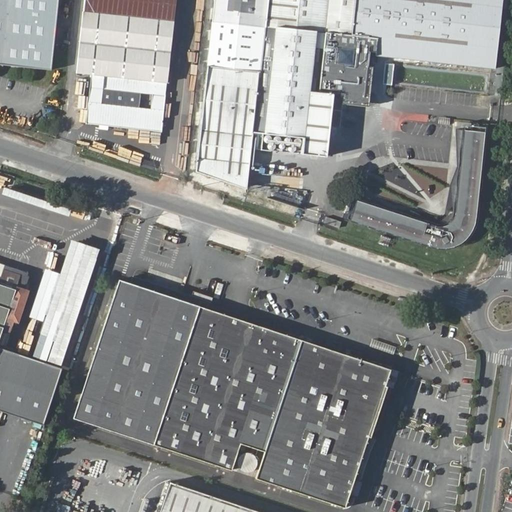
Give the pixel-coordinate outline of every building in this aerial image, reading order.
[(61,0),(0,0),(0,64),(54,71),(61,0)] [(84,0),(76,71),(92,72),(87,121),(162,129),(174,0),(84,0)] [(366,105),(366,74),(371,38),(376,56),(495,70),(503,0),(214,0),(196,173),(245,190),(252,134),(304,140),(302,156),(326,159),(336,102),(366,105)] [(431,225),(352,200),(346,220),(444,249),(465,238),(472,224),(481,132),(461,129),(451,215),(445,226),(431,225)] [(371,195),(382,191),(380,185),(399,177),(393,162),(363,174),(371,195)] [(339,228),(341,222),(326,217),(324,223),(339,228)] [(117,264),(130,267),(140,226),(127,223),(117,264)] [(163,244),(167,229),(156,225),(151,240),(163,244)] [(0,332),(15,287),(21,269),(0,262),(0,332)] [(120,279),(74,418),(232,469),(244,441),(267,449),(256,478),(345,507),(391,369),(263,327),(120,279)] [(260,511),(171,482),(160,511),(260,511)]
